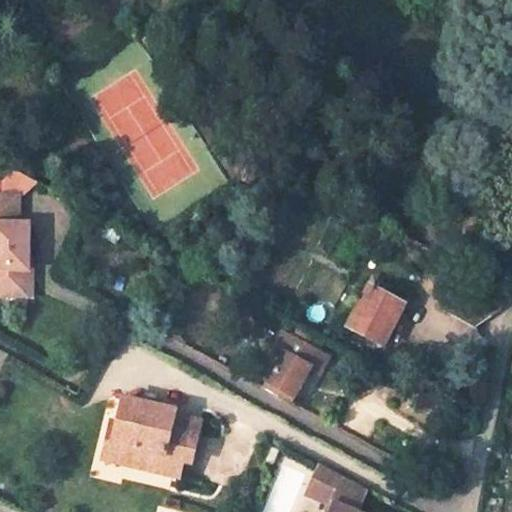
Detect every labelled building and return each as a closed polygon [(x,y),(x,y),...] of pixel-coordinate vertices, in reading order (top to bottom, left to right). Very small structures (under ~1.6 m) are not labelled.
[(249,165),(240,181),(251,186),(259,170),(249,165)] [(0,295),(24,297),(26,227),(17,226),(18,201),(0,200),(0,295)] [(498,311),(502,291),(467,272),(444,310),(473,327),(498,311)] [(380,344),(407,294),(372,275),(346,325),(380,344)] [(328,342),(302,329),(295,341),(284,336),(276,350),(287,356),(268,390),(294,404),(313,370),(322,375),(331,360),(321,355),(328,342)] [(139,448),(136,466),(182,477),(187,459),(195,461),(204,421),(176,415),(177,410),(127,398),(116,443),(139,448)] [(136,466),(139,448),(116,443),(112,460),(136,466)] [(356,511),(367,488),(316,462),(302,496),(332,508),(334,504),(352,511),(356,511)]
